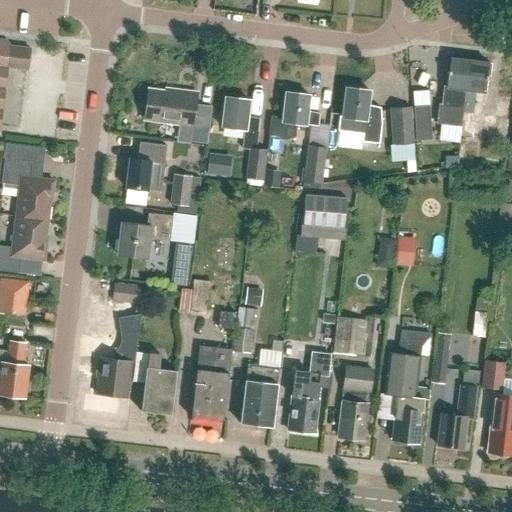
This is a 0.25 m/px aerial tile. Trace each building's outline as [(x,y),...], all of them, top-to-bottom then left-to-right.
[(0,127),(8,68),(27,71),(30,48),(10,46),(7,41),(0,40),(0,127)] [(463,109),(464,109),(470,61),(451,58),(451,60),(448,59),(446,71),(448,71),(448,75),(449,75),(447,88),(445,88),(442,106),(440,105),(438,123),(461,126),(463,109)] [(490,76),(491,64),(488,64),(489,63),(470,61),(464,109),(463,113),(472,114),(475,92),(485,93),(486,80),(487,80),(488,76),(490,76)] [(47,127),(50,67),(34,66),(31,126),(47,127)] [(381,125),(381,108),(368,106),(370,92),(346,88),(342,117),(339,117),(337,131),(363,135),(362,143),(379,145),(381,125)] [(197,92),(167,89),(166,91),(149,89),(145,119),(193,125),(191,141),(207,143),(210,118),(194,116),(197,92)] [(318,125),(319,114),(307,112),(309,96),(285,92),(282,119),(270,118),(268,135),(293,138),(295,124),(305,125),(306,123),(318,125)] [(265,181),(268,151),(258,150),(261,119),(248,117),(250,101),(225,98),(222,128),(246,131),(244,150),(252,150),(249,180),(265,181)] [(414,107),(416,141),(432,140),(430,106),(414,107)] [(392,146),(414,144),(411,107),(390,108),(392,146)] [(30,138),(27,148),(48,154),(51,144),(30,138)] [(129,159),(125,188),(161,192),(164,165),(167,146),(140,143),(138,160),(129,159)] [(321,184),(326,147),(308,145),(305,168),(303,168),(301,181),(321,184)] [(207,173),(227,176),(229,160),(209,158),(207,173)] [(20,186),(16,217),(48,221),(50,197),(52,197),(54,181),(31,178),(33,162),(4,159),(1,183),(20,186)] [(267,171),(265,188),(278,189),(280,172),(267,171)] [(187,206),(188,203),(191,177),(174,175),(170,204),(187,206)] [(339,229),(341,198),(305,195),(303,226),(339,229)] [(150,239),(170,241),(173,215),(149,212),(147,225),(122,222),(118,254),(148,258),(150,239)] [(45,245),(48,221),(16,217),(12,248),(0,246),(0,271),(19,274),(21,258),(44,261),(46,245),(45,245)] [(303,226),(302,236),(342,239),(343,229),(339,229),(303,226)] [(409,264),(412,238),(397,237),(394,262),(409,264)] [(0,311),(24,314),(28,282),(0,279),(0,311)] [(209,282),(193,280),(192,290),(189,313),(205,314),(209,282)] [(138,304),(140,287),(114,284),(112,301),(138,304)] [(258,305),(259,290),(247,288),(245,304),(258,305)] [(189,313),(192,290),(181,289),(178,311),(189,313)] [(250,354),(253,329),(250,329),(252,310),(238,308),(233,352),(250,354)] [(233,329),(235,312),(220,310),(217,328),(233,329)] [(475,311),(472,334),(485,336),(487,312),(475,311)] [(138,334),(141,314),(118,318),(121,337),(121,339),(120,341),(121,342),(122,342),(125,347),(123,361),(101,358),(96,394),(127,398),(131,363),(134,364),(138,333),(138,334)] [(323,315),(322,323),(334,324),(335,316),(323,315)] [(38,317),(38,332),(57,333),(58,318),(38,317)] [(337,317),(332,354),(361,357),(365,328),(366,320),(337,317)] [(415,387),(422,333),(402,331),(400,345),(407,346),(406,355),(388,353),(383,395),(397,397),(392,440),(418,443),(423,400),(428,400),(429,389),(415,387)] [(444,384),(450,335),(437,333),(431,383),(444,384)] [(23,365),(25,343),(9,341),(6,363),(1,362),(0,367),(0,394),(24,398),(28,366),(23,365)] [(222,421),(230,350),(198,346),(190,418),(222,421)] [(295,372),(292,397),(288,430),(314,433),(318,400),(317,400),(318,388),(328,389),(330,376),(329,376),(331,355),(312,353),(310,373),(295,372)] [(156,413),(161,370),(158,370),(160,355),(149,354),(147,368),(146,368),(141,412),(156,413)] [(502,390),(505,363),(484,361),(481,388),(502,390)] [(271,427),(279,368),(248,364),(241,423),(271,427)] [(368,404),(373,369),(346,365),(342,400),(339,424),(341,424),(339,436),(361,439),(363,427),(365,427),(368,404)] [(161,370),(156,413),(170,415),(176,372),(161,370)] [(464,370),(463,382),(477,383),(479,371),(464,370)] [(471,418),(474,388),(459,386),(455,416),(440,414),(437,445),(461,448),(465,417),(471,418)] [(511,454),(511,396),(494,394),(493,408),(492,408),(487,451),(511,454)]
